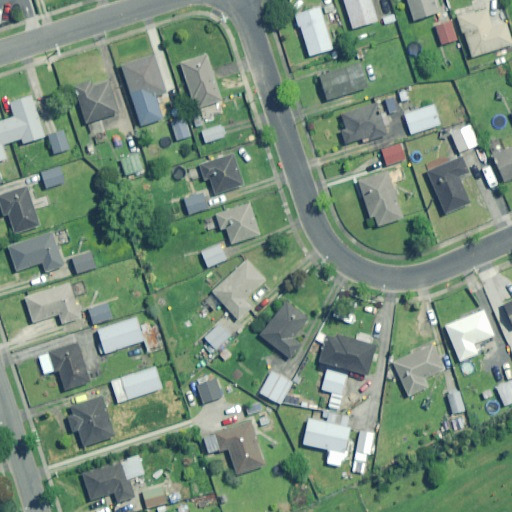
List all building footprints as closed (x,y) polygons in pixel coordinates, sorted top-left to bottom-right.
[(377,22),(370,0),(342,0),(352,30),(377,22)] [(438,13),(433,0),(406,0),(413,21),(438,13)] [(332,50),(319,8),(296,15),(309,57),(332,50)] [(491,23),(487,9),(458,19),(471,59),(511,45),(503,19),(491,23)] [(456,41),(450,22),(435,27),(441,46),(456,41)] [(221,102),(206,56),(180,64),(194,110),(202,107),(205,117),(214,114),(211,105),(221,102)] [(166,93),(154,57),(122,67),(140,127),(162,120),(154,96),(166,93)] [(365,75),(362,64),(341,70),(340,67),(318,74),(327,101),(367,89),(363,76),(365,75)] [(122,113),(112,81),(92,88),(90,82),(73,88),(85,125),(122,113)] [(44,138),(31,97),(10,104),(14,118),(0,122),(0,161),(6,160),(2,146),(21,140),(22,145),(44,138)] [(386,137),(377,105),(341,116),(345,130),(341,131),(345,145),(361,140),(362,144),(386,137)] [(439,126),(433,106),(404,115),(410,135),(439,126)] [(184,118),(170,122),(176,142),(190,138),(184,118)] [(224,138),(220,126),(201,132),(205,144),(224,138)] [(477,146),(469,127),(451,134),(459,154),(477,146)] [(69,150),(63,132),(48,136),(53,155),(69,150)] [(406,161),(400,145),(381,151),(386,167),(406,161)] [(192,146),(181,147),(182,157),(193,157),(192,146)] [(511,180),(511,147),(492,156),(504,183),(511,180)] [(244,186),(233,154),(198,166),(204,181),(209,180),(214,196),(244,186)] [(142,171),(138,155),(121,160),(125,176),(142,171)] [(468,173),(461,158),(427,172),(445,215),(470,205),(458,177),(468,173)] [(65,183),(60,168),(41,174),(45,189),(65,183)] [(403,219),(387,172),(357,182),(369,218),(373,216),(377,228),(403,219)] [(40,227),(28,187),(0,195),(0,208),(3,217),(8,216),(13,235),(40,227)] [(208,210),(203,194),(184,200),(189,216),(208,210)] [(260,236),(249,204),(215,216),(221,231),(225,230),(231,245),(260,236)] [(70,243),(66,229),(55,233),(59,246),(70,243)] [(63,267),(52,233),(7,247),(16,273),(42,264),(45,273),(63,267)] [(230,260),(223,243),(200,251),(207,269),(230,260)] [(95,268),(90,253),(72,259),(76,274),(95,268)] [(265,281),(247,261),(212,293),(238,322),(252,309),(244,300),(265,281)] [(110,278),(106,265),(96,269),(100,282),(110,278)] [(84,295),(80,282),(25,299),(33,324),(58,316),(61,325),(80,319),(73,298),(84,295)] [(511,302),(503,306),(511,327),(511,302)] [(112,319),(107,303),(88,310),(93,325),(112,319)] [(308,319),(286,303),(260,337),(290,360),(299,348),(291,341),(308,319)] [(493,337),(483,311),(445,326),(459,362),(477,355),(473,345),(493,337)] [(105,354),(143,342),(147,352),(161,347),(152,321),(138,326),(136,318),(97,331),(105,354)] [(230,337),(219,324),(203,338),(215,351),(230,337)] [(344,342),(328,337),(320,364),(327,366),(320,391),(341,396),(348,372),(368,377),(376,347),(345,338),(344,342)] [(89,384),(77,343),(37,355),(44,375),(58,371),(64,392),(89,384)] [(443,371),(433,346),(393,363),(408,398),(428,389),(424,379),(443,371)] [(161,390),(155,369),(111,383),(117,403),(161,390)] [(292,383),(272,372),(259,394),(280,405),(292,383)] [(222,398),(215,380),(197,387),(203,405),(222,398)] [(511,403),(511,381),(496,387),(503,407),(511,403)] [(304,395),(295,391),(290,402),(299,406),(304,395)] [(464,412),(459,392),(447,395),(452,415),(464,412)] [(113,439),(101,398),(72,406),(75,415),(67,418),(71,433),(77,432),(82,448),(113,439)] [(352,419),(323,413),(321,423),(308,420),(303,446),(345,454),(352,419)] [(265,467),(252,422),(213,433),(218,453),(228,450),(236,476),(265,467)] [(378,435),(360,432),(356,453),(369,455),(371,446),(376,446),(378,435)] [(144,475),(138,457),(81,475),(90,502),(113,494),(117,504),(134,499),(128,480),(144,475)] [(168,505),(166,488),(143,492),(146,509),(168,505)]
